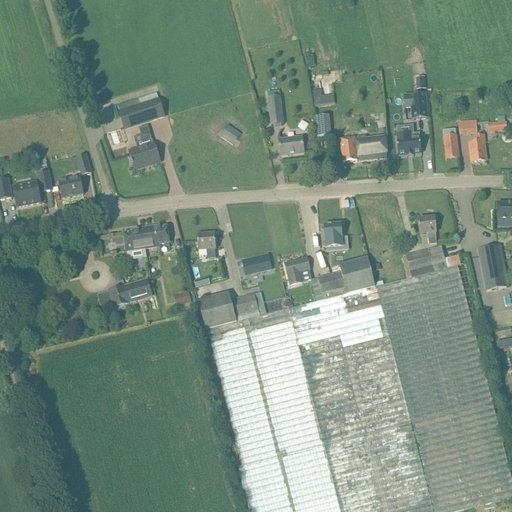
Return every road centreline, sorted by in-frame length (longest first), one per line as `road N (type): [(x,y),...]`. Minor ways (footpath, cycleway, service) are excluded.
road 1 (tertiary): [(111,210),(511,179)]
road 2 (unclassified): [(111,210),(46,0)]
road 3 (track): [(52,511),(0,323)]
